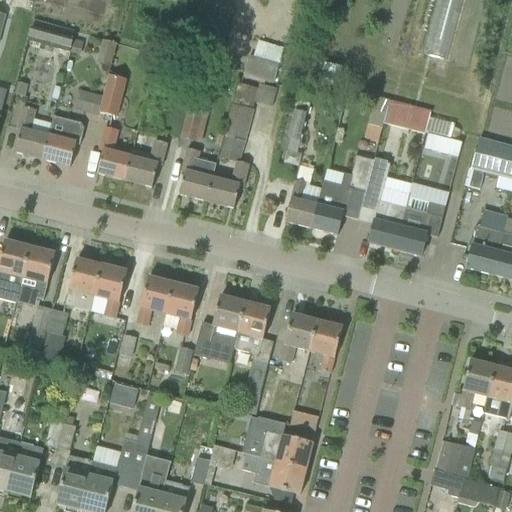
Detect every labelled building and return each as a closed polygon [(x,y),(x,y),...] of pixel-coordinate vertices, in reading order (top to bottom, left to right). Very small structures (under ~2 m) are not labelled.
[(438,0),(425,56),(451,62),(464,0),(438,0)] [(29,43),(69,53),(74,32),(34,22),(31,34),(29,43)] [(71,56),(80,58),(84,45),(74,42),(71,56)] [(117,46),(108,44),(103,42),(96,65),(110,69),(116,48),(117,46)] [(243,77),(265,83),(274,86),(284,51),(270,46),(265,63),(253,59),(248,58),(243,77)] [(163,69),(159,85),(171,88),(175,72),(163,69)] [(127,82),(108,77),(103,99),(99,114),(117,119),(127,82)] [(212,179),(206,204),(234,211),(240,189),(244,190),(250,167),(240,164),(254,113),(253,112),(254,105),(272,109),(277,90),(259,86),(258,90),(239,85),(233,106),(231,106),(218,160),(235,165),(231,184),(212,179)] [(98,118),(99,114),(103,99),(81,93),(76,112),(98,118)] [(368,127),(382,130),(389,103),(375,99),(368,127)] [(180,136),(198,141),(204,118),(202,117),(204,107),(189,103),(186,113),(180,136)] [(431,114),(389,103),(382,130),(383,130),(384,126),(426,136),(431,114)] [(304,115),(305,110),(296,108),(296,109),(290,108),(280,151),(296,155),(306,116),(304,115)] [(16,155),(43,162),(52,126),(33,122),(36,112),(23,109),(18,131),(21,132),(16,155)] [(81,127),(72,125),(54,120),(52,126),(43,162),(70,169),(76,146),(79,147),(83,131),(81,127)] [(125,184),(133,151),(131,159),(112,154),(118,134),(106,131),(100,153),(103,154),(98,176),(125,184)] [(462,145),(445,141),(428,137),(425,151),(441,155),(458,159),(462,145)] [(471,171),(511,182),(511,149),(479,141),(471,171)] [(125,184),(152,191),(158,167),(162,168),(167,146),(154,143),(151,156),(133,151),(125,184)] [(185,174),(179,197),(206,204),(212,179),(216,167),(197,162),(199,155),(187,151),(181,173),(185,174)] [(321,192),(311,231),(338,238),(343,216),(347,217),(353,193),(365,195),(374,162),(357,158),(351,179),(343,176),(340,188),(323,184),(321,192)] [(368,246),(394,253),(408,200),(409,197),(384,190),(390,167),(374,162),(365,195),(365,196),(363,205),(376,208),(372,223),(374,224),(368,246)] [(285,225),(311,231),(321,192),(309,188),(313,171),(300,168),(298,176),(285,225)] [(441,221),(444,209),(408,200),(394,253),(421,259),(426,237),(436,240),(441,221)] [(502,236),(506,219),(485,213),(481,231),(476,229),(466,271),(491,277),(502,236)] [(511,238),(502,236),(491,277),(511,282),(511,238)] [(17,304),(30,250),(5,243),(0,262),(0,301),(16,305),(17,304)] [(44,302),(55,256),(30,250),(17,304),(35,309),(37,300),(44,302)] [(94,298),(102,268),(77,262),(65,308),(90,314),(94,298)] [(115,320),(127,274),(102,268),(94,298),(108,302),(104,318),(115,320)] [(166,317),(174,287),(148,280),(136,326),(147,329),(151,313),(166,317)] [(186,339),(199,293),(174,287),(166,317),(181,321),(176,337),(186,339)] [(220,299),(213,328),(202,325),(194,357),(207,360),(211,345),(234,351),(238,336),(246,305),(220,299)] [(259,357),(271,311),(246,305),(238,336),(234,351),(259,357)] [(26,351),(40,355),(51,312),(37,308),(26,351)] [(295,350),(310,353),(317,323),(292,317),(280,363),(291,365),(295,350)] [(320,373),(331,376),(343,330),(317,323),(310,353),(325,357),(320,373)] [(39,362),(59,367),(66,339),(47,333),(39,362)] [(120,357),(130,359),(136,340),(125,337),(120,357)] [(175,373),(186,376),(193,353),(181,349),(175,373)] [(196,374),(198,363),(192,361),(189,372),(196,374)] [(260,398),(268,367),(253,363),(245,394),(247,395),(260,398)] [(488,400),(496,370),(471,363),(458,409),(469,412),(473,396),(488,400)] [(77,373),(86,376),(89,368),(80,365),(77,373)] [(166,374),(168,368),(155,365),(154,370),(166,374)] [(484,416),(498,420),(510,423),(511,412),(511,373),(496,370),(488,400),(484,416)] [(138,392),(115,387),(110,406),(133,411),(138,392)] [(162,401),(149,398),(137,445),(131,469),(144,473),(162,401)] [(304,431),(308,417),(294,413),(291,428),(304,431)] [(46,448),(58,451),(65,426),(64,425),(66,418),(55,415),(54,423),(52,422),(46,448)] [(257,432),(266,434),(260,459),(307,471),(313,446),(285,439),(288,427),(260,419),(257,432)] [(473,423),(470,435),(478,438),(482,426),(473,423)] [(73,428),(65,426),(58,451),(70,454),(76,428),(73,428)] [(489,479),(503,482),(511,449),(511,436),(500,433),(491,467),(489,479)] [(0,439),(0,492),(8,495),(20,445),(0,439)] [(131,469),(137,445),(136,444),(124,441),(118,466),(131,469)] [(20,445),(8,495),(31,501),(45,451),(20,445)] [(434,473),(466,481),(467,482),(475,452),(450,446),(450,449),(441,447),(434,473)] [(203,487),(204,484),(205,485),(214,450),(200,447),(191,485),(203,487)] [(214,448),(214,450),(205,485),(211,486),(216,468),(222,470),(227,451),(214,448)] [(253,486),(300,497),(307,471),(260,459),(246,455),(242,472),(256,476),(253,486)] [(56,507),(75,511),(81,511),(94,464),(69,457),(56,507)] [(106,511),(113,484),(117,470),(94,464),(81,511),(106,511)] [(466,481),(434,473),(430,488),(449,493),(447,498),(460,501),(466,481)] [(133,511),(158,511),(165,484),(142,478),(133,511)] [(494,509),(499,490),(467,482),(466,481),(460,501),(459,506),(475,510),(479,505),(494,509)] [(184,511),(190,490),(165,484),(158,511),(184,511)] [(505,511),(510,496),(500,493),(495,511),(498,511),(505,511)]
